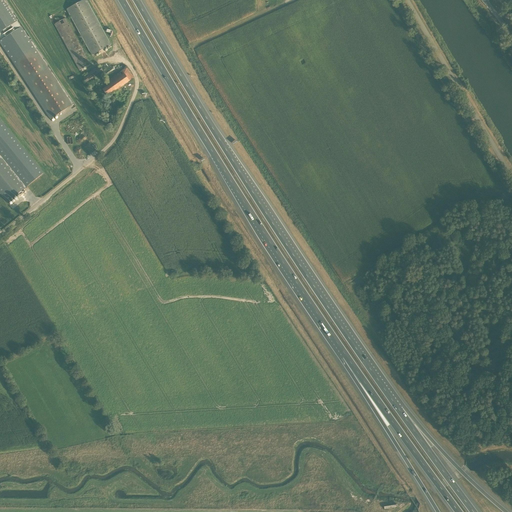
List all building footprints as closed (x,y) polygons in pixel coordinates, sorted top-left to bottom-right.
[(0,0),(0,43),(50,119),(72,105),(74,104),(5,0),(0,0)] [(111,46),(86,0),(83,0),(67,9),(92,56),(111,46)] [(66,18),(55,24),(54,24),(79,71),(91,65),(66,18)] [(88,84),(102,74),(104,73),(99,66),(83,77),(88,84)] [(127,67),(108,81),(106,82),(108,86),(102,89),(108,97),(134,78),(127,67)] [(0,119),(0,193),(7,202),(21,191),(22,191),(24,189),(43,173),(0,119)]
